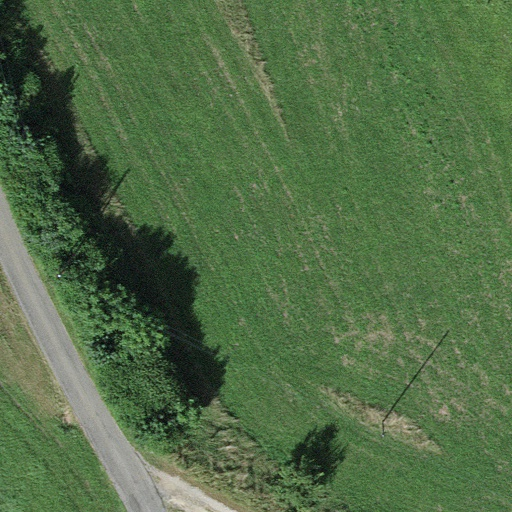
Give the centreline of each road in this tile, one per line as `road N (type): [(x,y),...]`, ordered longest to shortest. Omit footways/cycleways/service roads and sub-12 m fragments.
road 1 (track): [(0,237),(140,511)]
road 2 (track): [(0,395),(114,466)]
